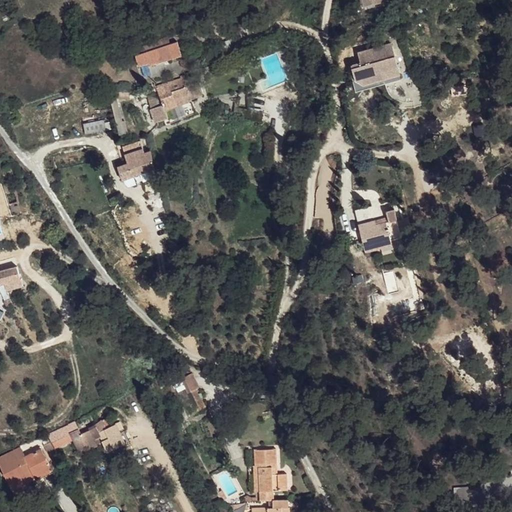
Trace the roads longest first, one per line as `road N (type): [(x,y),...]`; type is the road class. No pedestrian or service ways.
road 1 (residential): [(0,126),(90,258),(156,329),(187,353),(270,382),(331,511)]
road 2 (unknown): [(282,300),(283,114),(256,98),(222,103)]
